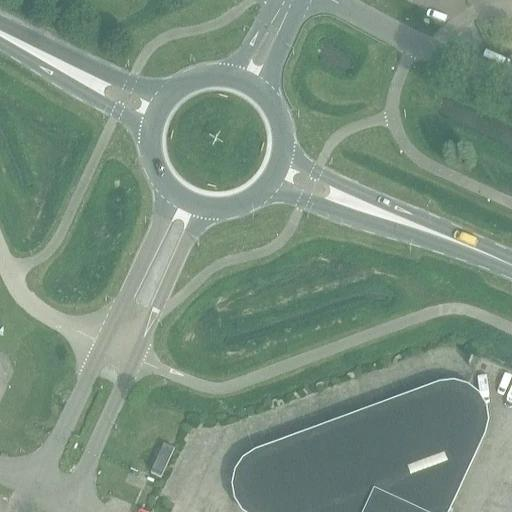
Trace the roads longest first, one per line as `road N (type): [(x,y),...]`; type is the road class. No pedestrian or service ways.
road 1 (secondary): [(511,268),(273,174)]
road 2 (unclassified): [(511,84),(332,0)]
road 3 (secondary): [(153,119),(0,36)]
road 4 (unclassified): [(132,360),(204,212)]
road 5 (unclassified): [(166,193),(103,345)]
road 6 (unclassified): [(103,345),(32,490)]
road 7 (unclassified): [(68,507),(132,360)]
road 8 (unclassified): [(0,251),(29,304),(103,345)]
